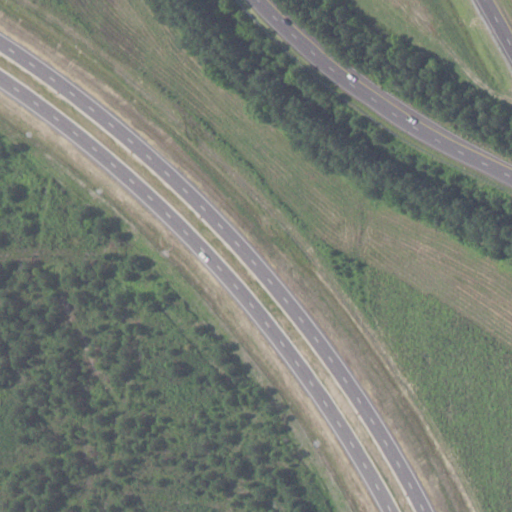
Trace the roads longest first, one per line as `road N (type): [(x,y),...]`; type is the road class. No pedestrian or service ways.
road 1 (primary): [(0,26),(193,181),(235,225),(360,394),(425,511)]
road 2 (primary): [(390,511),(304,372),(219,261),(0,74)]
road 3 (motorway): [(257,0),(331,71),(440,145),(511,179)]
